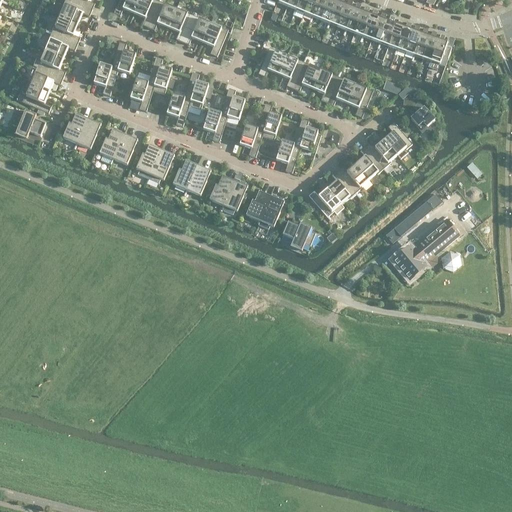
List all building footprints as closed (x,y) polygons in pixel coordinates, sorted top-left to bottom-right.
[(88,3),(89,0),(66,0),(66,1),(92,12),(95,6),(88,3)] [(134,15),(140,0),(120,0),(114,15),(120,18),(123,11),(134,15)] [(148,29),(160,3),(152,0),(151,0),(151,1),(149,0),(140,0),(134,15),(145,20),(142,27),(148,29)] [(290,0),(288,8),(296,11),(300,0),(290,0)] [(300,0),(296,11),(304,15),(310,0),(300,0)] [(310,0),(304,15),(313,18),(320,0),(310,0)] [(320,0),(313,18),(321,22),(330,0),(328,0),(320,0)] [(321,22),(329,25),(338,4),(334,2),(335,0),(329,0),(330,0),(321,22)] [(339,0),(338,4),(329,25),(338,28),(346,7),(342,6),(344,0),(339,0)] [(92,12),(66,1),(63,9),(64,9),(60,18),(78,26),(83,15),(90,18),(92,12)] [(346,7),(338,28),(346,32),(354,10),(351,9),(353,3),(349,1),(346,7)] [(168,30),(176,11),(167,7),(167,6),(160,3),(148,29),(155,32),(158,25),(168,30)] [(354,10),(346,32),(355,35),(363,14),(359,12),(361,6),(357,4),(354,10)] [(363,14),(355,35),(363,38),(371,17),(368,16),(370,9),(365,8),(363,14)] [(183,44),(194,17),(186,14),(186,15),(176,11),(168,30),(179,34),(176,41),(183,44)] [(371,17),(363,38),(372,41),(380,20),(376,19),(378,13),(374,11),(371,17)] [(380,20),(372,41),(380,45),(388,23),(384,22),(387,16),(382,14),(380,20)] [(203,44),(210,26),(201,22),(202,21),(194,17),(183,44),(189,46),(192,40),(203,44)] [(388,23),(380,45),(389,48),(396,27),(393,25),(395,19),(390,17),(388,23)] [(78,26),(60,18),(56,28),(55,27),(52,35),(78,46),(81,40),(74,37),(78,26)] [(396,27),(389,48),(397,51),(405,30),(401,28),(404,22),(399,20),(396,27)] [(405,30),(397,51),(406,54),(413,33),(410,31),(412,25),(407,24),(405,30)] [(217,58),(229,32),(220,29),(220,30),(210,26),(203,44),(214,49),(211,56),(217,58)] [(422,36),(418,34),(420,28),(415,26),(413,33),(406,54),(414,57),(422,36)] [(422,36),(414,57),(423,60),(430,39),(426,37),(429,31),(424,29),(422,36)] [(430,39),(423,60),(431,63),(439,42),(435,40),(437,34),(432,32),(430,39)] [(78,46),(52,35),(48,43),(49,43),(46,53),(64,60),(68,50),(75,53),(78,46)] [(439,42),(431,63),(440,66),(445,68),(448,60),(452,49),(447,47),(448,45),(443,43),(446,37),(441,35),(439,42)] [(112,69),(118,72),(130,76),(136,57),(125,53),(127,46),(120,44),(112,69)] [(259,76),(265,79),(268,72),(279,76),(287,58),(277,54),(278,53),(270,49),(259,76)] [(33,68),(34,68),(36,69),(37,69),(63,80),(66,74),(59,71),(64,60),(46,53),(42,61),(37,59),(33,68)] [(287,88),(293,90),(304,64),(297,61),(296,62),(287,58),(279,76),(290,81),(287,88)] [(156,60),(148,85),(155,88),(166,92),(172,73),(172,72),(161,69),(163,62),(156,60)] [(304,64),(293,90),(300,93),(302,86),(313,91),(321,73),(312,69),(312,67),(304,64)] [(94,85),(100,87),(106,89),(103,96),(110,98),(118,72),(112,69),(100,66),(94,85)] [(63,80),(37,69),(34,77),(35,78),(31,87),(49,95),(54,84),(61,87),(63,80)] [(330,77),(321,73),(313,91),(324,96),(321,102),(328,105),(339,79),(331,75),(330,77)] [(203,107),(209,88),(197,84),(200,77),(193,75),(184,100),(191,103),(203,107)] [(339,79),(328,105),(334,108),(337,101),(347,105),(355,87),(346,83),(347,82),(339,79)] [(136,81),(130,100),(142,104),(140,111),(147,113),(155,88),(148,85),(136,81)] [(26,96),(22,104),(49,115),(52,108),(45,106),(49,95),(31,87),(26,85),(23,94),(26,96)] [(365,91),(355,87),(347,105),(358,110),(355,117),(362,120),(373,93),(365,90),(365,91)] [(407,89),(399,96),(402,100),(409,95),(413,99),(418,94),(407,89)] [(239,122),(245,103),(234,100),(236,93),(229,90),(221,116),(228,118),(228,119),(239,122)] [(191,103),(184,100),(173,97),(167,116),(178,119),(176,126),(183,129),(191,103)] [(419,112),(418,113),(419,115),(411,121),(422,133),(427,130),(435,123),(419,104),(415,107),(419,112)] [(264,110),(257,131),(264,134),(263,139),(274,142),(276,138),(282,119),(275,117),(270,115),(272,108),(266,106),(264,110)] [(27,139),(26,139),(27,139),(30,133),(41,138),(46,125),(35,120),(37,117),(25,112),(24,116),(18,113),(13,127),(19,129),(16,135),(17,135),(27,139)] [(210,112),(203,131),(215,135),(213,142),(220,144),(228,119),(228,118),(221,116),(210,112)] [(73,121),(74,122),(72,126),(69,125),(63,140),(77,146),(87,121),(76,116),(75,116),(74,116),(73,117),(72,118),(72,119),(72,120),(73,121)] [(98,125),(87,121),(77,146),(91,152),(97,137),(94,136),(96,132),(97,132),(98,132),(98,131),(99,131),(100,130),(100,129),(100,128),(100,127),(100,126),(99,126),(98,125)] [(312,153),(318,134),(307,130),(309,123),(302,121),(294,147),(301,149),(312,153)] [(394,124),(388,129),(393,134),(384,142),(398,158),(400,161),(408,154),(406,152),(413,146),(394,124)] [(256,159),(257,155),(263,139),(264,134),(257,131),(246,127),(240,146),(251,150),(249,157),(256,159)] [(113,161),(124,136),(113,131),(112,131),(111,131),(110,132),(109,133),(109,134),(109,135),(109,136),(109,137),(110,137),(110,138),(108,142),(106,141),(100,156),(103,157),(101,162),(111,167),(113,161)] [(124,136),(113,161),(127,167),(133,152),(131,151),(132,147),(133,147),(134,147),(135,146),(136,146),(136,145),(136,144),(136,143),(136,142),(136,141),(135,141),(124,136)] [(398,158),(384,142),(375,150),(371,144),(365,149),(384,170),(398,158)] [(294,147),(282,143),(276,162),(288,166),(286,173),(292,175),(301,149),(294,147)] [(149,180),(161,151),(149,147),(148,147),(147,147),(146,148),(146,149),(145,149),(145,150),(145,151),(146,152),(147,153),(145,157),(143,156),(136,171),(139,172),(138,176),(149,180)] [(384,170),(365,149),(360,153),(365,159),(356,166),(370,183),(384,170)] [(167,167),(169,162),(170,163),(171,162),(172,162),(172,161),(173,161),(173,160),(173,159),(173,158),(173,157),(172,157),(172,156),(161,151),(149,180),(159,185),(161,181),(163,183),(170,168),(167,167)] [(197,167),(186,162),(185,162),(184,162),(183,163),(182,164),(182,165),(182,166),(182,167),(183,168),(183,169),(182,173),(179,172),(173,187),(187,192),(197,167)] [(467,168),(477,179),(482,175),(476,168),(472,164),(467,168)] [(370,183),(356,166),(347,174),(342,169),(337,173),(356,195),(370,183)] [(197,167),(187,192),(200,198),(206,183),(204,182),(206,178),(207,178),(208,178),(208,177),(209,177),(209,176),(210,175),(210,174),(210,173),(209,172),(208,172),(197,167)] [(356,195),(337,173),(332,178),(337,183),(328,191),(342,207),(356,195)] [(219,184),(220,184),(218,188),(216,187),(209,202),(223,208),(234,183),(223,178),(222,178),(221,178),(220,178),(220,179),(219,179),(219,180),(219,181),(219,182),(219,183),(219,184)] [(224,208),(223,212),(233,216),(235,213),(237,214),(243,199),(240,198),(242,194),(243,194),(244,194),(244,193),(245,193),(245,192),(246,192),(246,191),(246,190),(246,189),(246,188),(245,187),(246,185),(240,182),(239,185),(234,183),(223,208),(224,208)] [(328,219),(334,214),(337,216),(344,210),(342,207),(328,191),(319,198),(314,193),(309,198),(328,219)] [(260,224),(271,198),(259,193),(258,193),(257,194),(256,194),(256,195),(255,196),(255,197),(255,198),(256,198),(256,199),(257,200),(255,204),(252,203),(246,218),(260,224)] [(426,204),(433,212),(442,203),(436,195),(426,204)] [(260,224),(259,227),(269,231),(270,228),(273,229),(280,214),(277,213),(279,209),(280,209),(281,209),(282,208),(283,207),(283,206),(283,205),(283,204),(282,203),(271,198),(260,224)] [(311,208),(305,201),(300,206),(306,213),(311,208)] [(415,226),(409,218),(386,238),(392,246),(415,226)] [(410,282),(426,269),(428,271),(439,262),(435,257),(438,255),(443,260),(449,255),(444,250),(460,237),(446,221),(411,250),(410,248),(393,262),(410,282)] [(288,223),(283,236),(294,241),(291,247),(292,247),(302,251),(302,252),(305,246),(310,248),(316,235),(310,233),(312,229),(301,224),(299,228),(288,223)] [(463,270),(464,266),(463,262),(461,259),(458,256),(453,255),(449,256),(448,257),(446,258),(444,260),(443,262),(442,266),(443,269),(444,271),(445,273),(448,275),(451,276),(452,277),(455,276),(457,276),(460,274),(462,272),(463,270)]
